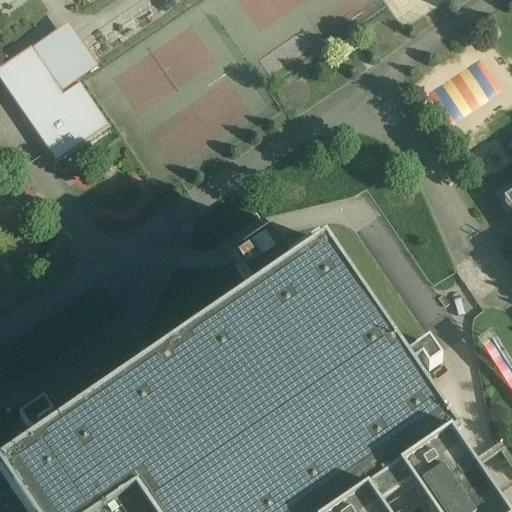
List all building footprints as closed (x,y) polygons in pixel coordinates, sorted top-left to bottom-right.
[(99,69),(69,25),(31,50),(62,95),(99,69)] [(31,50),(0,70),(0,82),(56,164),(109,128),(79,85),(63,96),(62,95),(31,50)] [(451,79),(469,111),(487,101),(470,69),(451,79)] [(511,172),(506,177),(511,186),(511,190),(491,204),(511,234),(511,172)] [(256,301),(180,353),(175,345),(130,376),(136,383),(49,443),(40,429),(55,420),(45,406),(20,423),(30,436),(31,436),(40,449),(0,476),(0,478),(23,511),(398,511),(412,502),(419,511),(494,511),(453,451),(460,447),(408,372),(422,363),(429,373),(442,364),(429,344),(415,354),(416,354),(402,363),(318,240),(284,264),(270,243),(233,268),(256,301)] [(0,511),(23,511),(0,478),(0,511)]
